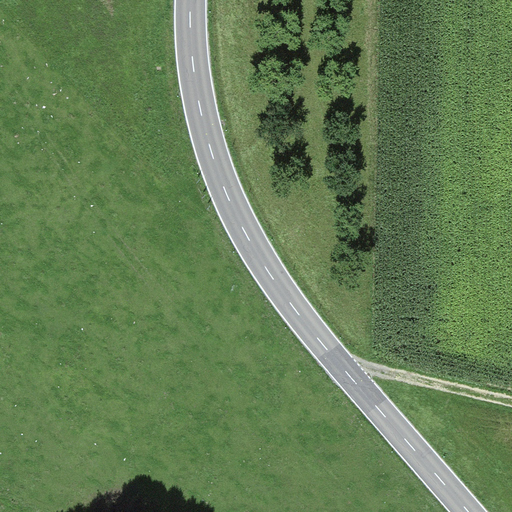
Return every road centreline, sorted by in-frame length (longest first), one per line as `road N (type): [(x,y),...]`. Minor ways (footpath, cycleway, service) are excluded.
road 1 (tertiary): [(471,511),(342,367),(277,285),(243,225),(207,138),(192,0)]
road 2 (track): [(511,402),(342,367)]
